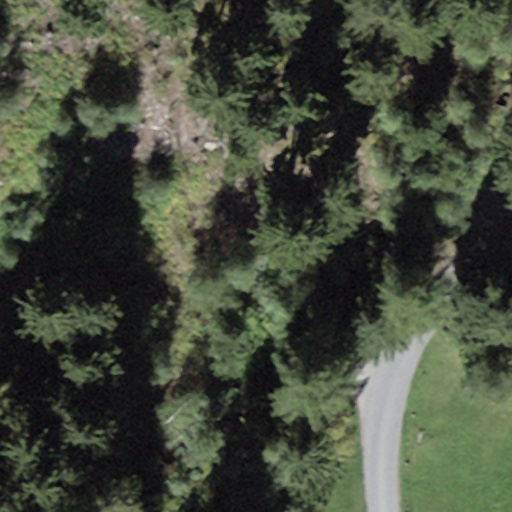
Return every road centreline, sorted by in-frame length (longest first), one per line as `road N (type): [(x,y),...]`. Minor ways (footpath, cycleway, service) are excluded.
road 1 (unclassified): [(385,511),(385,438),(405,363),(484,225),(511,151)]
road 2 (track): [(303,511),(344,384),(405,363)]
